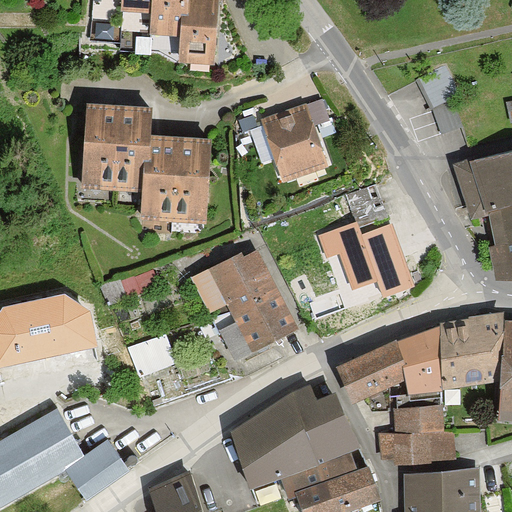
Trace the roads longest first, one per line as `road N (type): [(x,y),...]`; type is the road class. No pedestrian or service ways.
road 1 (residential): [(472,288),(328,348),(99,511)]
road 2 (tertiary): [(472,288),(443,222),(300,0)]
